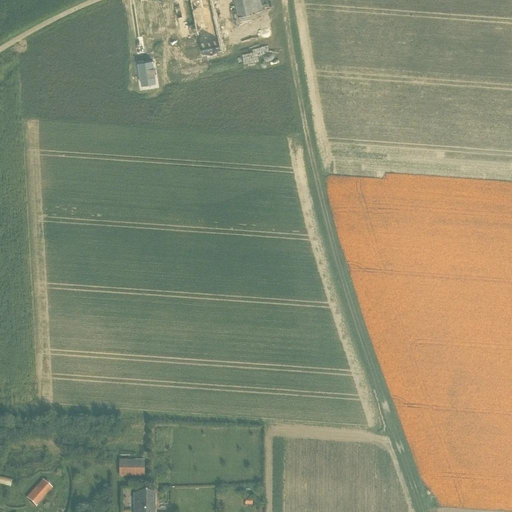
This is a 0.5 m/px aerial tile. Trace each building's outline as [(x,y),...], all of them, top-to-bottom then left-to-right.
[(221,48),(210,0),(189,0),(194,24),(189,25),(190,31),(197,30),(201,52),(221,48)] [(262,7),(260,0),(235,0),(238,12),(262,7)] [(165,32),(166,16),(158,16),(157,28),(162,28),(162,32),(165,32)] [(152,60),(138,63),(141,85),(155,82),(152,60)] [(161,116),(156,97),(152,98),(150,91),(142,93),(148,119),(161,116)] [(120,462),(119,477),(145,477),(145,462),(120,462)] [(37,508),(53,489),(43,481),(27,498),(37,508)] [(134,511),(154,511),(154,494),(134,495),(134,511)]
